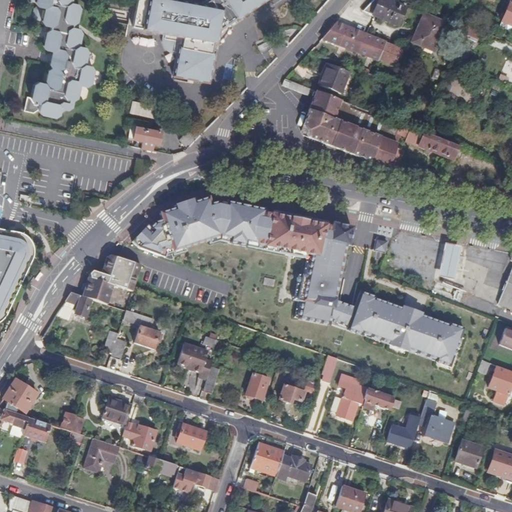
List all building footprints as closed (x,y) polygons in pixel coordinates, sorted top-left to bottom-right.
[(27,0),(29,4),(36,5),(38,9),(34,11),(32,17),(35,22),(42,23),(45,28),(51,29),(50,32),(47,34),(50,38),(48,45),(43,48),(46,52),(52,53),(55,58),(54,64),(49,66),(51,71),(48,74),(51,78),(50,83),(45,86),(40,85),(34,88),(38,91),(36,98),(34,99),(28,97),(25,112),(34,114),(39,112),(43,117),(47,114),(53,116),(55,120),(59,117),(60,114),(57,110),(59,109),(61,111),(67,112),(71,110),(68,105),(69,102),(71,103),(76,100),(73,95),(75,89),(79,87),(86,88),(90,86),(87,81),(88,75),(92,73),(90,69),(84,68),(81,64),(83,56),(87,54),(83,50),(78,49),(75,45),(77,37),(81,36),(78,31),(71,30),(72,27),(76,25),(73,20),(75,14),(79,11),(77,8),(71,7),(67,2),(67,0),(27,0)] [(142,28),(147,0),(137,0),(133,27),(142,28)] [(200,4),(177,0),(147,0),(142,28),(142,30),(181,37),(216,43),(219,28),(223,8),(203,5),(200,4)] [(262,0),(205,0),(200,4),(203,5),(209,0),(223,0),(235,17),(236,18),(262,0)] [(223,0),(209,0),(203,5),(223,8),(219,28),(235,17),(223,0)] [(408,2),(402,0),(380,0),(380,1),(376,0),(374,0),(366,12),(398,26),(408,2)] [(511,30),(511,6),(508,5),(499,25),(498,29),(499,30),(504,33),(506,32),(508,28),(511,30)] [(434,49),(444,25),(423,16),(412,41),(420,45),(421,43),(434,49)] [(403,52),(334,26),(326,34),(321,40),(396,69),(403,52)] [(477,40),(479,33),(466,27),(463,33),(477,40)] [(216,43),(181,37),(180,45),(178,44),(172,76),(209,83),(216,43)] [(266,42),(258,46),(260,53),(269,49),(266,42)] [(348,74),(327,65),(319,86),(340,94),(348,74)] [(496,81),(504,85),(507,78),(499,75),(496,81)] [(311,91),(284,80),(282,81),(282,85),(295,91),(295,92),(308,97),(311,91)] [(400,126),(340,102),(316,93),(314,99),(300,132),(303,138),(387,171),(394,153),(397,147),(392,145),(397,132),(400,126)] [(162,132),(135,126),(131,140),(142,142),(140,149),(152,151),(154,145),(160,147),(162,132)] [(423,135),(400,126),(397,132),(406,135),(403,143),(452,163),(453,161),(456,162),(459,156),(456,155),(458,148),(423,135)] [(187,149),(200,136),(193,129),(188,134),(186,132),(179,140),(187,149)] [(389,172),(395,173),(401,156),(394,153),(387,171),(389,172)] [(18,202),(28,204),(29,198),(19,196),(18,202)] [(347,330),(362,335),(363,333),(390,342),(389,344),(408,351),(409,349),(436,358),(436,360),(451,365),(464,327),(449,322),(448,324),(421,315),(421,313),(402,306),(402,308),(374,298),(375,297),(360,292),(354,307),(334,301),(345,245),(347,246),(351,228),(332,224),(331,227),(325,226),(325,223),(309,220),(309,218),(288,214),(288,216),(271,212),(271,215),(263,213),(263,211),(225,203),(225,205),(216,203),(209,205),(207,198),(191,203),(190,201),(173,206),(174,209),(158,214),(160,221),(153,223),(148,229),(146,227),(131,243),(137,250),(158,257),(160,251),(169,248),(171,253),(171,252),(182,249),(207,241),(217,238),(227,240),(226,244),(244,247),(245,243),(285,250),(284,255),(296,257),(297,252),(311,255),(306,277),(302,276),(297,301),(298,301),(301,302),(298,318),(329,325),(329,324),(330,320),(348,325),(347,330)] [(0,321),(2,320),(4,317),(6,315),(32,260),(33,253),(32,248),(31,243),(29,239),(27,236),(19,232),(6,230),(0,228),(0,321)] [(374,250),(384,252),(386,242),(376,240),(374,250)] [(451,279),(459,247),(443,243),(435,275),(451,279)] [(164,255),(171,253),(169,248),(160,251),(158,257),(163,259),(164,255)] [(297,252),(296,257),(306,259),(302,276),(306,277),(311,255),(297,252)] [(511,255),(511,256),(511,261),(497,308),(511,312),(511,255)] [(89,274),(132,289),(139,266),(109,257),(105,260),(100,273),(93,271),(89,274)] [(132,289),(89,274),(88,276),(87,280),(85,279),(84,285),(82,285),(81,290),(83,291),(82,297),(106,304),(112,286),(131,292),(132,289)] [(60,309),(56,315),(69,320),(71,313),(76,315),(76,316),(82,318),(82,317),(84,317),(91,300),(82,297),(70,293),(68,295),(65,301),(60,309)] [(152,320),(125,311),(122,320),(136,325),(137,323),(150,327),(152,320)] [(329,324),(347,330),(348,325),(330,320),(329,324)] [(158,333),(139,327),(134,343),(153,349),(158,333)] [(496,345),(511,350),(511,332),(502,329),(496,345)] [(115,341),(116,338),(108,335),(101,355),(110,358),(115,341)] [(213,349),(216,341),(204,337),(201,345),(213,349)] [(115,341),(110,358),(119,361),(125,344),(115,341)] [(206,380),(211,367),(212,363),(204,361),(207,352),(183,344),(177,363),(186,367),(194,369),(193,371),(200,374),(199,377),(206,380)] [(259,361),(278,367),(280,361),(261,355),(259,361)] [(329,383),(337,360),(327,356),(320,375),(323,376),(322,381),(329,383)] [(482,361),(478,372),(486,375),(490,364),(482,361)] [(206,380),(202,392),(210,395),(217,375),(219,369),(211,367),(206,380)] [(511,374),(495,368),(488,388),(496,391),(492,401),(504,406),(511,384),(511,374)] [(357,408),(362,409),(365,400),(363,400),(366,391),(367,388),(358,385),(360,380),(342,374),(338,387),(347,390),(337,420),(351,425),(357,408)] [(254,398),(266,402),(266,401),(268,394),(264,393),(269,380),(253,375),(246,395),(247,399),(250,400),(254,398)] [(35,395),(14,381),(7,391),(0,402),(0,409),(11,413),(13,409),(23,414),(35,395)] [(313,394),(316,386),(307,383),(304,390),(313,394)] [(302,403),(305,394),(284,386),(279,401),(288,404),(290,399),(302,403)] [(394,400),(366,391),(363,400),(365,400),(362,409),(370,411),(372,406),(390,412),(394,400)] [(125,421),(130,406),(107,399),(101,417),(124,424),(125,421)] [(419,417),(418,420),(425,423),(420,436),(446,444),(452,424),(428,416),(432,403),(425,400),(419,417)] [(263,409),(272,411),(274,404),(266,401),(266,402),(263,409)] [(11,413),(0,409),(0,428),(3,421),(13,424),(10,435),(20,438),(22,436),(44,443),(50,426),(11,413)] [(263,409),(260,419),(268,422),(272,411),(263,409)] [(70,431),(74,416),(64,413),(58,428),(70,432),(70,431)] [(386,442),(408,449),(413,434),(418,420),(419,417),(410,413),(404,430),(391,426),(386,442)] [(84,419),(74,416),(70,431),(79,434),(84,419)] [(133,441),(131,446),(152,452),(158,433),(138,426),(125,421),(124,424),(120,437),(133,441)] [(205,433),(181,425),(176,443),(199,451),(205,433)] [(71,441),(80,444),(82,436),(73,433),(71,441)] [(117,447),(92,439),(82,467),(96,471),(101,458),(114,462),(118,448),(117,447)] [(283,457),(284,452),(260,445),(252,469),(277,476),(283,457)] [(475,470),(480,454),(459,446),(454,462),(475,470)] [(27,452),(17,449),(12,462),(22,465),(27,452)] [(511,481),(511,458),(494,453),(487,473),(511,481)] [(134,467),(143,469),(144,468),(148,457),(138,454),(134,467)] [(174,466),(160,461),(148,457),(144,468),(158,473),(159,470),(172,474),(174,466)] [(292,460),(283,457),(277,476),(276,479),(285,481),(286,476),(305,482),(310,467),(302,464),(304,461),(292,457),(292,460)] [(176,475),(175,478),(173,484),(190,489),(192,483),(206,487),(209,477),(179,467),(176,475)] [(246,480),(244,488),(261,493),(263,484),(246,480)] [(359,511),(366,494),(342,486),(336,507),(351,511),(359,511)] [(309,511),(316,495),(307,492),(303,504),(301,510),(299,511),(309,511)] [(56,511),(31,503),(31,505),(9,497),(4,510),(10,511),(56,511)] [(411,511),(413,509),(388,501),(384,511),(411,511)]
